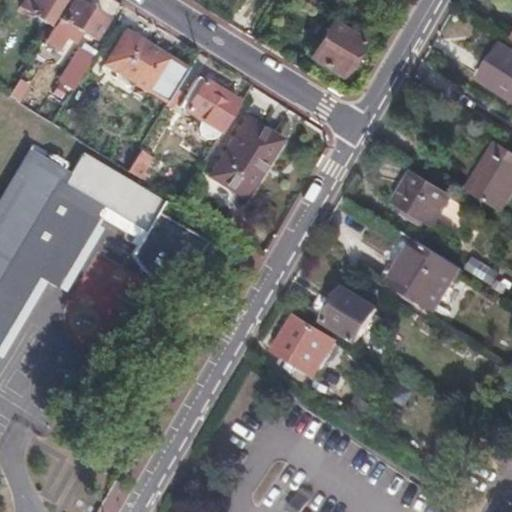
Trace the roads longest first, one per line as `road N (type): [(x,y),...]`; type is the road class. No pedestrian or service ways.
road 1 (residential): [(136,511),(358,127)]
road 2 (residential): [(146,0),(358,127)]
road 3 (residential): [(358,127),(434,0)]
